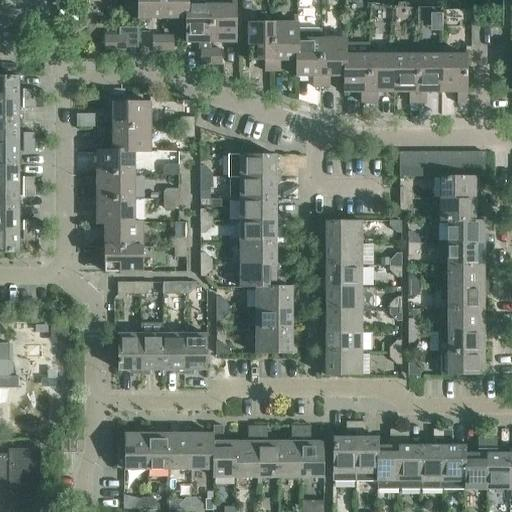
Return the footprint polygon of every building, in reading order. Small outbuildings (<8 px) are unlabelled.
[(138,0),(139,18),(164,18),(163,0),(138,0)] [(163,0),(164,18),(187,18),(188,18),(188,5),(189,5),(188,0),(163,0)] [(212,42),(212,5),(211,0),(188,0),(189,5),(188,5),(188,18),(187,18),(187,42),(200,42),(200,50),(201,50),(201,64),(212,64),(212,50),(212,42)] [(212,5),(212,42),(237,42),(237,5),(212,5)] [(266,71),(274,71),(274,23),(249,23),(249,60),(266,60),(266,71)] [(282,61),(297,60),(298,60),(298,39),(299,39),(299,29),(299,23),(274,23),(274,71),(282,71),(282,61)] [(322,87),(322,39),(322,29),(299,29),(299,39),(298,39),(298,60),(297,60),(297,76),(314,76),(314,87),(322,87)] [(116,50),(116,36),(105,36),(105,50),(116,50)] [(126,36),(116,36),(116,50),(126,50),(126,36)] [(153,50),(164,50),(164,36),(153,36),(153,50)] [(164,36),(164,50),(174,51),(174,36),(164,36)] [(330,76),(345,76),(346,76),(346,55),(347,55),(347,43),(347,39),(322,39),(322,87),(330,87),(330,76)] [(370,103),(370,55),(370,43),(347,43),(347,55),(346,55),(346,76),(345,76),(345,92),(346,92),(362,93),(362,103),(370,103)] [(212,50),(212,64),(222,64),(222,50),(212,50)] [(370,55),(370,103),(378,103),(378,92),(394,92),(394,55),(370,55)] [(418,55),(394,55),(394,92),(410,92),(410,103),(418,103),(418,55)] [(442,55),(418,55),(418,103),(426,103),(426,92),(442,92),(442,55)] [(467,55),(442,55),(442,92),(458,92),(458,103),(468,103),(467,55)] [(0,76),(0,98),(35,99),(35,90),(19,90),(19,76),(0,76)] [(0,98),(0,120),(19,121),(19,108),(35,108),(35,99),(0,98)] [(113,102),(113,127),(151,127),(151,102),(113,102)] [(180,120),(179,127),(195,127),(195,117),(183,117),(180,120)] [(0,120),(0,142),(35,142),(35,133),(19,133),(19,121),(0,120)] [(113,127),(113,150),(113,151),(135,151),(135,152),(151,152),(151,127),(113,127)] [(195,127),(179,127),(179,134),(183,137),(195,137),(195,127)] [(0,142),(0,164),(19,165),(19,152),(35,152),(35,142),(0,142)] [(97,150),(97,175),(135,175),(135,152),(135,151),(113,151),(113,150),(97,150)] [(412,176),(424,176),(424,152),(412,153),(412,176)] [(424,176),(436,176),(436,152),(424,152),(424,176)] [(436,176),(440,176),(448,176),(448,152),(436,152),(436,176)] [(448,152),(448,176),(460,176),(460,152),(448,152)] [(460,152),(460,176),(473,176),(473,152),(460,152)] [(473,176),(476,176),(485,176),(485,152),(473,152),(473,176)] [(400,176),(412,176),(412,153),(400,153),(400,176)] [(229,178),(241,178),(279,178),(279,173),(276,170),(276,155),(241,155),(229,155),(229,178)] [(0,164),(0,186),(35,187),(35,178),(19,178),(19,165),(0,164)] [(179,165),(174,165),(167,165),(164,168),(164,175),(179,175),(179,165)] [(201,166),(201,178),(213,178),(213,173),(205,166),(201,166)] [(97,175),(97,199),(135,199),(135,175),(97,175)] [(440,176),(441,199),(481,199),(481,191),(476,191),(476,176),(473,176),(460,176),(448,176),(440,176)] [(213,178),(201,178),(201,190),(205,190),(213,182),(213,178)] [(241,178),(241,199),(276,199),(276,185),(279,182),(279,178),(241,178)] [(0,186),(0,208),(19,209),(19,196),(35,196),(35,187),(0,186)] [(400,187),(400,199),(412,199),(412,195),(405,187),(400,187)] [(164,189),(164,199),(179,199),(179,189),(164,189)] [(97,224),(105,224),(105,223),(135,223),(135,222),(135,199),(97,199),(97,224)] [(179,199),(164,199),(164,206),(167,209),(179,209),(179,199)] [(241,199),(241,221),(279,221),(279,217),(276,214),(276,199),(241,199)] [(412,199),(400,199),(400,211),(405,211),(412,205),(412,199)] [(441,222),(449,222),(449,221),(476,221),(476,208),(481,208),(481,199),(441,199),(441,222)] [(0,208),(0,230),(35,230),(35,221),(19,221),(19,209),(0,208)] [(201,209),(201,221),(213,221),(213,216),(205,209),(201,209)] [(213,221),(201,221),(201,233),(205,233),(213,226),(213,221)] [(241,221),(241,243),(276,243),(276,229),(279,226),(279,221),(241,221)] [(323,239),(323,244),(362,244),(362,221),(326,221),(326,236),(323,239)] [(397,233),(402,233),(402,221),(390,221),(390,226),(397,233)] [(449,222),(449,243),(489,243),(489,235),(484,235),(484,221),(476,221),(449,221),(449,222)] [(105,224),(105,247),(143,247),(143,222),(135,222),(135,223),(105,223),(105,224)] [(35,230),(0,230),(0,253),(19,253),(19,240),(35,240),(35,230)] [(408,232),(408,244),(420,244),(420,239),(413,232),(408,232)] [(172,247),(175,248),(175,247),(187,247),(187,237),(179,237),(175,237),(171,239),(172,247)] [(241,243),(241,265),(279,265),(279,260),(276,257),(276,243),(241,243)] [(449,243),(449,265),(484,265),(484,252),(489,252),(489,243),(449,243)] [(326,251),(326,265),(362,266),(362,244),(323,244),(323,248),(326,251)] [(420,244),(408,244),(408,256),(413,256),(420,249),(420,244)] [(143,247),(105,247),(105,272),(143,272),(143,247)] [(175,247),(175,248),(175,257),(187,257),(187,247),(175,247)] [(201,253),(201,265),(213,265),(213,260),(205,253),(201,253)] [(390,261),(390,266),(402,266),(402,253),(397,253),(390,261)] [(213,265),(201,265),(201,277),(205,277),(213,270),(213,265)] [(241,288),(257,288),(257,287),(276,287),(276,286),(276,272),(279,269),(279,265),(241,265),(241,288)] [(323,283),(323,287),(362,287),(362,266),(326,265),(326,280),(323,283)] [(449,265),(449,287),(489,287),(489,279),(484,279),(484,265),(449,265)] [(402,266),(390,266),(390,270),(397,277),(402,277),(402,266)] [(408,275),(408,287),(420,287),(420,283),(413,275),(408,275)] [(118,294),(141,294),(141,282),(118,282),(118,294)] [(141,282),(141,294),(153,294),(153,282),(141,282)] [(180,294),(185,294),(185,283),(173,282),(173,289),(180,294)] [(185,283),(185,294),(189,294),(197,288),(197,283),(185,283)] [(257,288),(257,309),(295,309),(295,305),(292,302),(292,286),(276,286),(276,287),(257,287),(257,288)] [(326,295),(326,309),(362,309),(362,287),(323,287),(323,292),(326,295)] [(420,287),(408,287),(408,299),(413,299),(420,292),(420,287)] [(449,287),(449,309),(484,309),(484,295),(489,295),(489,287),(449,287)] [(217,297),(217,309),(229,309),(229,304),(221,297),(217,297)] [(390,304),(390,309),(402,309),(402,297),(397,297),(390,304)] [(229,309),(217,309),(217,321),(221,321),(229,314),(229,309)] [(257,309),(257,331),(292,331),(292,317),(295,314),(295,309),(257,309)] [(323,326),(323,331),(362,331),(362,309),(326,309),(326,323),(323,326)] [(402,309),(390,309),(390,314),(397,321),(402,321),(402,309)] [(449,309),(448,331),(489,331),(489,322),(484,322),(484,309),(449,309)] [(408,319),(408,331),(420,331),(420,326),(413,319),(408,319)] [(51,339),(69,339),(69,326),(51,326),(51,339)] [(292,331),(257,331),(257,354),(295,354),(295,348),(292,345),(292,331)] [(326,338),(326,353),(362,353),(362,331),(323,331),(323,335),(326,338)] [(420,331),(408,331),(408,343),(413,343),(420,336),(420,331)] [(438,352),(448,352),(484,352),(484,339),(489,339),(489,331),(448,331),(438,331),(438,352)] [(136,373),(141,373),(141,334),(118,334),(118,370),(134,370),(136,373)] [(141,334),(141,373),(146,373),(149,370),(163,370),(163,334),(141,334)] [(185,334),(163,334),(163,370),(177,370),(180,373),(185,373),(185,334)] [(208,334),(185,334),(185,373),(189,373),(192,370),(208,370),(208,334)] [(390,348),(390,353),(402,353),(402,341),(397,341),(390,348)] [(217,342),(217,354),(229,354),(221,342),(217,342)] [(0,387),(19,388),(19,376),(9,376),(9,343),(0,343),(0,387)] [(484,352),(448,352),(448,375),(489,375),(489,374),(489,366),(484,366),(484,352)] [(362,353),(326,353),(326,367),(323,370),(323,374),(321,374),(321,376),(362,376),(362,353)] [(402,353),(390,353),(390,358),(397,365),(402,365),(402,353)] [(408,364),(408,376),(420,375),(420,370),(413,364),(408,364)] [(333,481),(356,481),(356,422),(347,422),(346,438),(333,438),(333,481)] [(356,481),(377,481),(377,473),(378,473),(378,446),(379,446),(379,438),(365,438),(365,422),(356,422),(356,481)] [(214,469),(213,469),(213,477),(236,477),(236,442),(223,442),(223,426),(214,426),(214,434),(214,469)] [(248,442),(236,442),(236,477),(258,477),(258,426),(248,426),(248,442)] [(267,426),(258,426),(258,477),(279,477),(279,442),(267,442),(267,426)] [(292,442),(279,442),(279,477),(301,477),(301,426),(292,426),(292,442)] [(311,426),(301,426),(301,477),(324,477),(324,473),(324,442),(311,442),(311,426)] [(125,469),(148,469),(148,429),(140,429),(140,434),(125,434),(125,439),(117,439),(117,467),(125,467),(125,469)] [(148,469),(170,469),(170,434),(156,434),(156,429),(148,429),(148,469)] [(170,469),(191,469),(191,429),(183,429),(183,434),(170,434),(170,469)] [(191,469),(213,469),(214,469),(214,434),(200,434),(200,429),(191,429),(191,469)] [(377,489),(399,489),(400,430),(390,430),(390,446),(379,446),(378,446),(378,473),(377,473),(377,481),(377,489)] [(399,489),(421,489),(421,446),(409,446),(409,430),(400,430),(399,489)] [(421,489),(443,489),(443,430),(434,430),(434,446),(421,446),(421,489)] [(443,489),(465,489),(465,454),(466,454),(466,446),(453,446),(453,430),(443,430),(443,489)] [(465,489),(488,489),(488,438),(478,438),(478,454),(466,454),(465,454),(465,489)] [(488,489),(509,489),(509,454),(497,454),(497,438),(488,438),(488,489)] [(61,452),(76,453),(76,439),(70,439),(61,439),(61,452)] [(40,510),(40,449),(9,449),(9,454),(0,453),(0,504),(9,505),(9,510),(40,510)] [(136,509),(148,509),(148,497),(143,498),(136,505),(136,509)] [(148,497),(148,509),(160,509),(160,505),(153,497),(148,497)] [(191,509),(191,497),(186,497),(179,505),(179,509),(191,509)] [(196,497),(191,497),(191,509),(203,509),(203,505),(196,497)] [(325,511),(326,499),(307,499),(306,511),(325,511)]
